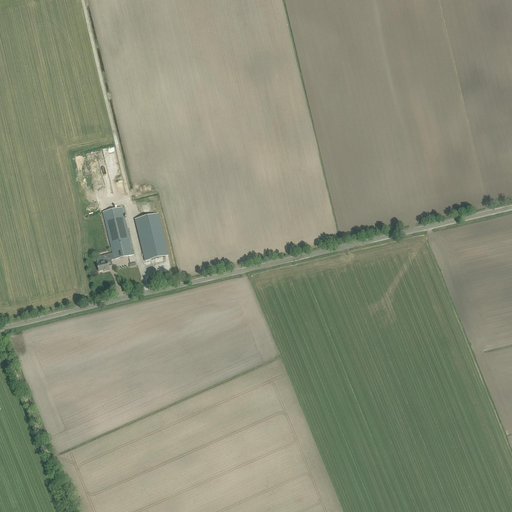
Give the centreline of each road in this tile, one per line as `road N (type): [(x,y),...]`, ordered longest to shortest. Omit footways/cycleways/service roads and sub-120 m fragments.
road 1 (unclassified): [(0,328),(511,207)]
road 2 (track): [(0,335),(72,511)]
